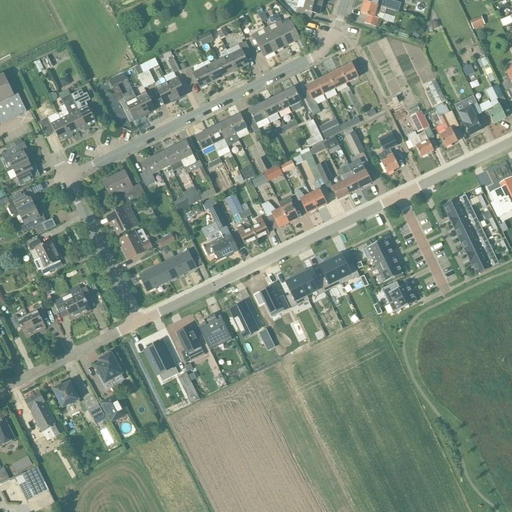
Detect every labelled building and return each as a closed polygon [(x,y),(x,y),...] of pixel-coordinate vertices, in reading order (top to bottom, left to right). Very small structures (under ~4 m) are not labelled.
[(311,20),(313,13),(319,15),(323,2),(316,0),(306,0),(304,10),(298,8),(296,16),(311,20)] [(394,3),(386,1),(386,0),(364,0),(365,1),(397,11),(400,3),(394,1),(394,3)] [(395,18),(397,11),(365,1),(361,14),(367,16),(364,24),(376,28),(379,19),(375,17),(376,13),(385,15),(384,19),(394,22),(395,18)] [(473,30),(485,25),(482,17),(470,22),(473,30)] [(281,22),(277,24),(288,46),(300,40),(291,22),(283,26),(281,22)] [(269,28),(265,29),(276,51),(288,46),(277,24),(276,24),(278,28),(271,32),(269,28)] [(228,34),(225,27),(217,30),(220,37),(228,34)] [(276,51),(265,29),(264,30),(266,34),(259,37),(257,33),(252,36),(254,41),(256,40),(264,57),(276,51)] [(205,35),(209,43),(214,41),(210,32),(205,35)] [(209,43),(205,35),(199,37),(203,46),(209,43)] [(241,50),(236,53),(234,48),(227,51),(237,71),(249,65),(246,59),(253,55),(246,42),(239,45),(241,50)] [(432,72),(421,47),(408,53),(403,43),(392,48),(408,83),(432,72)] [(237,71),(227,51),(221,54),(223,59),(218,62),(225,76),(237,71)] [(53,67),(48,56),(42,59),(47,70),(53,67)] [(168,60),(175,74),(180,71),(173,57),(168,60)] [(479,63),(483,72),(491,68),(486,60),(479,63)] [(204,63),(213,82),(225,76),(218,62),(211,65),(209,61),(204,63)] [(41,63),(34,66),(38,74),(44,71),(41,63)] [(200,70),(194,74),(192,69),(184,72),(191,86),(198,83),(200,88),(213,82),(204,63),(198,66),(200,70)] [(352,64),(340,70),(347,84),(359,78),(352,64)] [(465,76),(474,73),(470,65),(462,68),(465,76)] [(340,70),(329,75),(336,90),(347,84),(340,70)] [(148,71),(143,74),(149,85),(154,83),(148,71)] [(492,73),(487,76),(490,83),(496,81),(492,73)] [(4,74),(0,75),(0,124),(27,112),(18,94),(14,96),(4,74)] [(143,74),(138,76),(144,88),(149,85),(143,74)] [(329,75),(317,81),(324,95),(336,90),(329,75)] [(167,83),(176,100),(186,96),(177,78),(167,83)] [(317,81),(306,87),(308,91),(313,101),(324,95),(317,81)] [(165,106),(176,100),(167,83),(157,88),(165,106)] [(486,91),(492,103),(504,97),(498,85),(486,91)] [(118,86),(113,89),(119,102),(124,99),(126,103),(135,121),(145,116),(137,98),(136,98),(132,91),(123,96),(118,86)] [(294,88),(283,94),(290,108),(301,102),(294,88)] [(71,95),(68,90),(59,94),(64,105),(65,105),(78,132),(87,128),(78,110),(74,102),(71,95)] [(145,116),(155,111),(149,98),(146,93),(137,98),(145,116)] [(283,94),(272,99),(279,113),(290,108),(283,94)] [(267,119),(279,113),(272,99),(260,105),(270,124),(267,119)] [(489,101),(478,106),(481,113),(487,110),(488,113),(494,125),(506,118),(500,104),(499,105),(496,100),(492,103),(490,103),(489,101)] [(443,106),(443,104),(434,108),(445,131),(438,134),(440,136),(445,148),(458,142),(451,128),(449,123),(455,120),(451,112),(450,113),(450,112),(449,113),(445,105),(443,106)] [(482,130),(475,116),(481,113),(477,104),(458,113),(464,125),(469,136),(482,130)] [(62,113),(58,115),(61,119),(69,137),(78,132),(65,105),(64,105),(59,108),(62,113)] [(270,124),(260,105),(249,110),(251,114),(246,116),(254,132),(256,132),(258,137),(262,135),(259,130),(270,124)] [(78,110),(87,128),(97,123),(88,106),(78,110)] [(408,116),(420,111),(418,107),(406,111),(408,116)] [(369,118),(376,114),(374,109),(367,113),(369,118)] [(418,133),(429,127),(421,111),(410,117),(418,133)] [(229,120),(236,134),(247,129),(240,115),(229,120)] [(48,118),(41,122),(48,136),(55,132),(59,141),(69,137),(61,119),(51,124),(48,118)] [(352,121),(354,126),(361,123),(358,118),(352,121)] [(229,120),(218,126),(224,140),(228,147),(239,142),(235,135),(236,134),(229,120)] [(307,123),(314,138),(317,144),(323,141),(313,120),(307,123)] [(298,125),(296,121),(285,126),(287,131),(298,125)] [(343,132),(354,126),(352,121),(340,126),(343,132)] [(218,126),(206,131),(213,145),(217,153),(228,147),(224,140),(218,126)] [(287,131),(285,126),(274,132),(276,136),(287,131)] [(338,127),(328,132),(330,138),(341,133),(338,127)] [(202,151),(213,145),(206,131),(195,137),(202,151)] [(418,136),(416,131),(408,135),(414,148),(416,147),(421,158),(434,151),(429,140),(428,141),(424,132),(418,136)] [(354,157),(364,153),(354,132),(344,137),(354,157)] [(378,156),(381,163),(387,174),(399,168),(393,154),(392,154),(390,150),(398,146),(392,133),(378,139),(384,152),(378,156)] [(328,150),(338,145),(335,138),(324,143),(328,150)] [(174,147),(181,161),(185,169),(197,163),(186,141),(174,147)] [(13,169),(29,161),(26,155),(29,153),(24,143),(17,147),(15,143),(6,147),(8,152),(2,154),(5,160),(8,159),(13,169)] [(181,161),(174,147),(163,153),(170,167),(181,161)] [(305,154),(310,151),(309,148),(302,152),(300,149),(296,151),(299,157),(305,154)] [(310,194),(318,210),(327,205),(321,192),(323,191),(318,181),(322,179),(316,167),(317,167),(310,151),(305,154),(307,158),(306,159),(316,182),(313,183),(314,193),(310,194)] [(170,167),(163,153),(152,158),(159,172),(170,167)] [(262,173),(271,168),(265,157),(256,162),(262,173)] [(277,166),(279,165),(283,163),(280,157),(274,160),(277,166)] [(145,172),(140,175),(145,187),(156,182),(152,175),(159,172),(152,158),(141,164),(145,172)] [(222,163),(220,159),(208,164),(210,169),(222,163)] [(31,166),(29,161),(13,169),(18,179),(15,181),(17,187),(40,176),(34,165),(31,166)] [(316,167),(322,179),(325,185),(333,181),(325,163),(317,167),(316,167)] [(289,170),(286,164),(280,167),(283,173),(289,170)] [(352,171),(361,189),(372,183),(366,171),(363,166),(352,171)] [(208,178),(203,167),(197,170),(202,181),(208,178)] [(249,167),(240,171),(245,182),(254,177),(249,167)] [(268,181),(276,177),(272,169),(271,169),(264,173),(268,181)] [(361,189),(352,171),(351,172),(352,172),(341,178),(349,195),(361,189)] [(125,172),(103,182),(111,197),(122,191),(122,192),(123,193),(125,199),(128,203),(136,199),(131,189),(133,188),(132,187),(125,172)] [(349,195),(341,178),(343,182),(332,188),(338,200),(349,195)] [(511,179),(503,184),(511,202),(511,179)] [(502,188),(490,194),(494,202),(491,204),(498,218),(511,211),(511,202),(503,184),(500,185),(502,188)] [(16,216),(20,214),(20,215),(35,207),(33,202),(36,200),(31,189),(8,200),(11,205),(9,206),(8,208),(11,215),(13,216),(15,215),(16,216)] [(216,194),(213,189),(199,196),(201,202),(216,194)] [(318,210),(310,194),(305,197),(299,190),(294,192),(299,201),(301,201),(307,215),(318,210)] [(198,201),(194,192),(188,195),(192,204),(198,201)] [(448,217),(471,207),(465,195),(464,196),(443,206),(448,217)] [(177,210),(189,206),(185,197),(173,201),(177,210)] [(281,209),(288,224),(299,219),(292,206),(294,205),(290,198),(279,203),(281,209)] [(219,260),(231,254),(238,251),(231,236),(230,236),(227,230),(229,229),(213,199),(202,204),(206,212),(209,210),(220,232),(219,233),(217,232),(208,236),(208,238),(210,242),(203,246),(208,256),(215,253),(219,260)] [(268,217),(272,215),(279,229),(288,224),(281,209),(276,211),(267,202),(262,205),(268,217)] [(143,205),(150,220),(154,218),(147,203),(143,205)] [(139,225),(129,205),(106,216),(109,223),(112,222),(119,235),(133,228),(139,225)] [(37,212),(35,207),(20,215),(25,225),(21,227),(24,232),(46,222),(41,210),(37,212)] [(454,229),(477,218),(471,207),(448,217),(449,218),(454,229)] [(182,216),(185,221),(188,220),(188,221),(194,219),(193,217),(195,216),(193,210),(182,216)] [(241,221),(248,217),(245,212),(238,216),(241,221)] [(258,226),(252,229),(257,239),(269,233),(264,223),(262,217),(256,220),(258,226)] [(459,240),(482,229),(480,225),(477,218),(454,229),(459,240)] [(39,235),(45,233),(42,226),(36,229),(39,235)] [(252,229),(245,232),(242,226),(237,229),(239,235),(245,245),(257,239),(252,229)] [(465,252),(488,241),(482,230),(482,229),(459,240),(460,241),(465,252)] [(128,261),(145,252),(153,248),(149,240),(141,244),(135,232),(120,240),(125,251),(123,252),(128,261)] [(162,249),(176,241),(172,234),(158,242),(162,249)] [(371,257),(390,248),(386,239),(378,242),(367,248),(362,250),(367,260),(371,257)] [(40,258),(58,250),(53,240),(45,244),(44,243),(42,244),(40,240),(29,246),(32,252),(36,250),(40,258)] [(471,263),(493,252),(488,241),(465,252),(470,263),(471,263)] [(375,266),(395,257),(390,248),(371,257),(375,266)] [(54,270),(52,265),(62,260),(58,250),(40,258),(34,261),(38,271),(40,270),(43,275),(54,270)] [(172,260),(180,276),(197,268),(188,252),(172,260)] [(493,252),(471,263),(476,275),(499,264),(493,252)] [(339,254),(330,259),(342,284),(359,276),(358,274),(353,264),(348,267),(342,255),(340,256),(339,254)] [(380,275),(399,265),(395,257),(375,266),(379,274),(380,275)] [(321,265),(319,266),(325,278),(320,281),(325,292),(331,289),(342,284),(330,259),(321,263),(321,265)] [(172,260),(156,268),(164,284),(180,276),(172,260)] [(399,265),(380,275),(384,283),(383,283),(383,284),(403,274),(399,265)] [(148,292),(164,284),(156,268),(139,276),(148,292)] [(305,271),(296,275),(308,301),(309,300),(307,296),(317,291),(319,295),(325,292),(320,281),(314,283),(308,271),(306,272),(305,271)] [(288,281),(286,282),(291,294),(286,297),(291,309),(308,301),(296,275),(287,279),(288,281)] [(389,304),(412,293),(408,284),(407,284),(399,288),(397,282),(381,289),(384,295),(389,304)] [(79,286),(69,291),(71,295),(81,316),(91,311),(87,303),(86,301),(87,300),(92,298),(86,287),(81,290),(79,286)] [(272,286),(253,295),(259,307),(264,304),(271,318),(272,318),(270,314),(278,310),(279,314),(290,309),(283,296),(278,299),(272,286)] [(412,293),(389,304),(393,313),(416,302),(412,293)] [(71,295),(56,302),(61,313),(67,310),(69,315),(72,321),(81,316),(71,295)] [(230,318),(229,318),(236,331),(237,331),(236,331),(239,329),(242,334),(256,327),(244,303),(230,310),(233,317),(230,318)] [(28,315),(37,333),(46,328),(41,318),(46,315),(41,304),(35,307),(37,311),(28,315)] [(37,333),(28,315),(18,320),(16,316),(10,319),(16,330),(21,327),(26,338),(37,333)] [(205,323),(198,326),(210,351),(210,350),(209,348),(231,338),(232,340),(220,315),(213,319),(211,316),(204,320),(205,323)] [(190,326),(176,333),(185,351),(180,353),(185,364),(191,361),(187,354),(200,347),(190,326)] [(163,342),(146,350),(158,375),(175,367),(163,342)] [(102,363),(96,366),(101,375),(98,376),(106,390),(119,383),(116,377),(122,374),(120,371),(122,370),(118,363),(116,364),(111,354),(100,360),(102,363)] [(204,359),(210,370),(218,366),(211,355),(204,359)] [(221,379),(216,368),(209,371),(204,359),(198,362),(208,385),(221,379)] [(184,368),(174,373),(184,394),(194,390),(184,368)] [(71,374),(74,383),(83,381),(80,371),(71,374)] [(61,385),(53,389),(63,408),(79,400),(70,382),(62,387),(61,385)] [(40,393),(25,401),(42,433),(43,432),(50,428),(55,437),(64,432),(58,422),(56,423),(40,393)] [(117,397),(103,404),(113,422),(126,415),(117,397)] [(94,420),(104,415),(99,405),(88,410),(94,420)] [(0,446),(0,447),(15,440),(5,421),(0,423),(0,446)] [(51,462),(42,467),(47,476),(56,471),(51,462)] [(37,466),(21,474),(29,489),(44,482),(37,466)]
